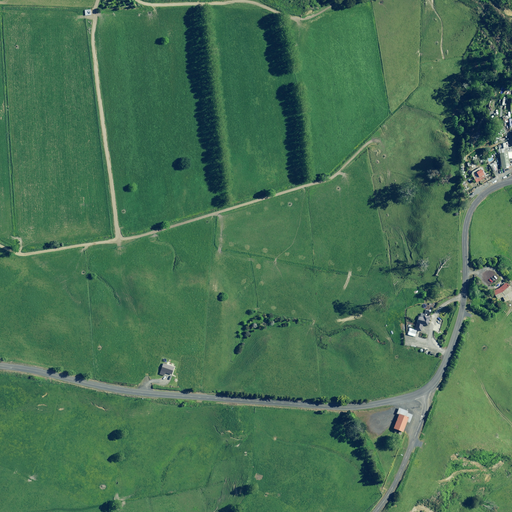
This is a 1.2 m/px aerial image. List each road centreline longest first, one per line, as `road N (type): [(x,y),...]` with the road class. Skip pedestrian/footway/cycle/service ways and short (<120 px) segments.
road 1 (unclassified): [(421,392),(334,406),(132,392),(0,365)]
road 2 (unclassified): [(511,181),(470,209),(460,317),(440,372),(421,392)]
road 3 (unclassified): [(375,511),(424,413),(421,392)]
